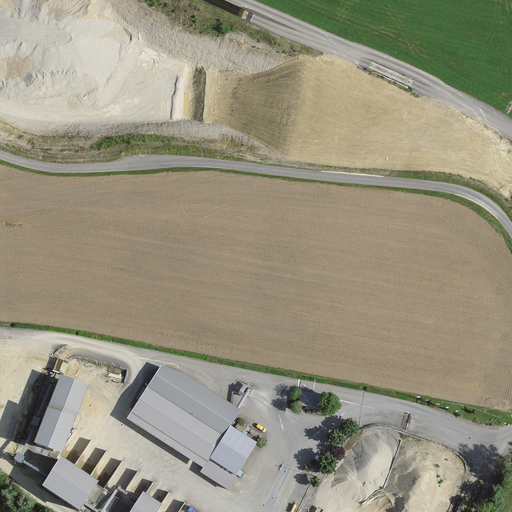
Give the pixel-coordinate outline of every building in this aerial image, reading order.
[(161,371),(130,422),(204,468),(208,461),(236,479),(257,446),(232,431),(243,413),(184,376),(161,371)] [(89,387),(60,376),(33,445),(62,456),(89,387)] [(325,396),(301,392),(299,404),(323,408),(325,396)] [(80,511),(99,483),(61,459),(41,488),(77,511),(80,511)] [(159,511),(163,506),(143,493),(130,511),(159,511)]
